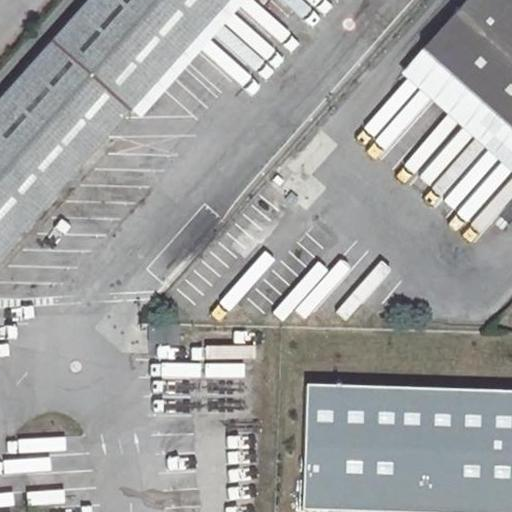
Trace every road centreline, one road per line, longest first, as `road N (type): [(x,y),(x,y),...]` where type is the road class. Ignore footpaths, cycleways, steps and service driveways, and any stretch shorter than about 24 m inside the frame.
road 1 (unknown): [(511,289),(478,284),(452,269),(253,101),(56,321)]
road 2 (unknown): [(140,511),(129,423),(101,364)]
road 3 (unknown): [(91,0),(0,103)]
